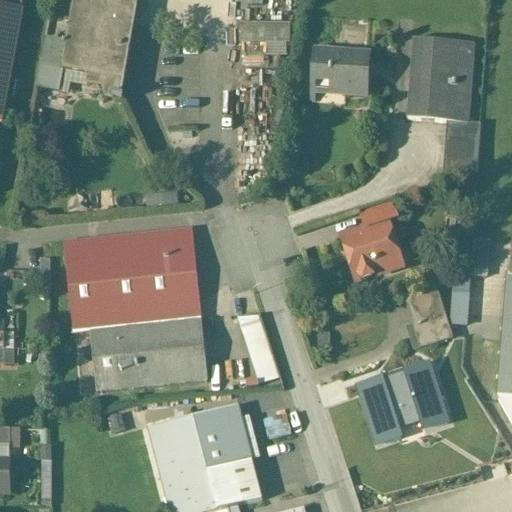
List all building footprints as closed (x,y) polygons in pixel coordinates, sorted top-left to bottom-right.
[(23,0),(0,0),(0,8),(21,13),(23,0)] [(138,0),(75,0),(74,12),(134,23),(138,0)] [(21,13),(0,8),(0,125),(2,126),(23,13),(21,13)] [(121,99),(134,23),(74,12),(68,46),(48,43),(44,63),(41,63),(36,88),(59,92),(63,73),(106,79),(104,90),(107,101),(123,104),(123,100),(121,99)] [(245,21),(245,43),(267,43),(267,54),(291,54),(291,22),(245,21)] [(475,46),(414,42),(407,121),(468,126),(475,46)] [(368,58),(316,55),(313,95),(366,98),(368,58)] [(479,142),(446,139),(442,188),(477,177),(479,142)] [(382,226),(365,231),(367,236),(343,244),(355,280),(359,278),(364,281),(373,278),(375,273),(375,269),(395,263),(389,247),(394,245),(389,229),(382,226)] [(192,232),(63,245),(73,336),(202,323),(192,232)] [(472,275),(454,275),(454,325),(471,325),(472,275)] [(511,281),(508,281),(498,402),(511,402),(511,281)] [(434,289),(406,297),(417,331),(422,329),(421,327),(423,327),(430,346),(451,340),(434,289)] [(267,313),(245,316),(256,384),(278,380),(267,313)] [(202,323),(73,336),(80,397),(208,383),(202,323)] [(429,367),(358,389),(377,449),(400,441),(398,433),(422,425),(425,433),(448,426),(429,367)] [(511,402),(498,402),(511,426),(511,402)] [(238,408),(148,432),(168,511),(238,511),(238,509),(245,507),(262,503),(252,465),(253,465),(238,408)] [(10,430),(0,430),(0,444),(10,445),(10,430)] [(9,471),(0,470),(0,496),(9,496),(9,471)]
